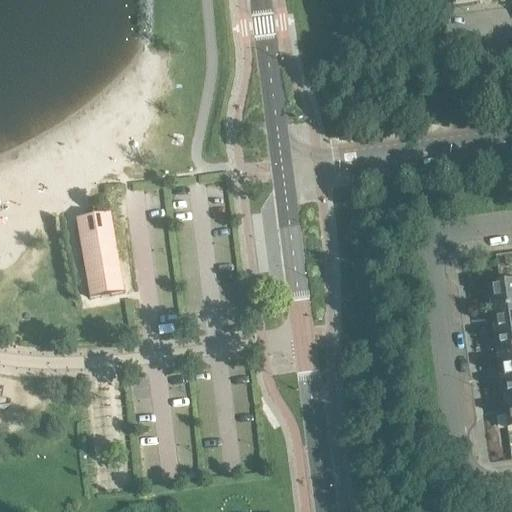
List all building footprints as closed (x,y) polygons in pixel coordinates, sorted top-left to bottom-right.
[(90,299),(126,293),(114,212),(78,217),(90,299)] [(511,284),(487,288),(490,312),(511,309),(511,284)] [(494,336),(511,333),(511,309),(490,312),(494,336)] [(511,333),(494,336),(497,360),(511,357),(511,333)] [(511,357),(497,360),(500,384),(511,382),(511,357)] [(511,406),(511,382),(500,384),(504,408),(511,406)]
